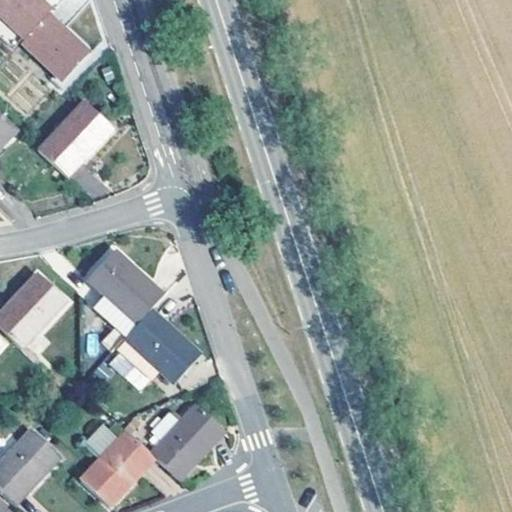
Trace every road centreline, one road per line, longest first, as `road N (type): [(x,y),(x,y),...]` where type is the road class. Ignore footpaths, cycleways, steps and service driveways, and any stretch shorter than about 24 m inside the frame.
road 1 (tertiary): [(384,511),(217,0)]
road 2 (residential): [(270,479),(175,198)]
road 3 (residential): [(175,198),(115,0)]
road 4 (residential): [(0,245),(175,198)]
